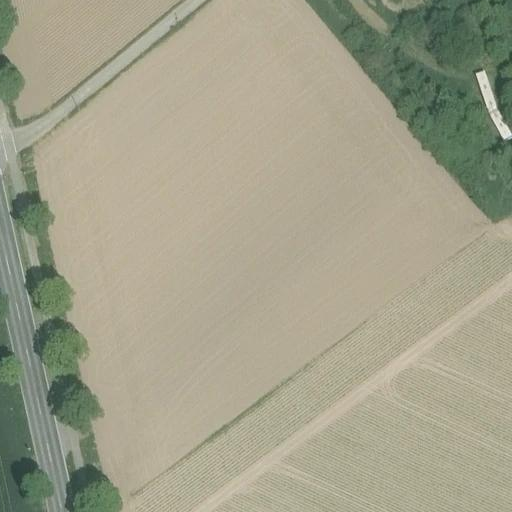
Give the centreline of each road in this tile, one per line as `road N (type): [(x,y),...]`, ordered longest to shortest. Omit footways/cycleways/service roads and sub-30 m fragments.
road 1 (secondary): [(62,511),(0,231)]
road 2 (unclassified): [(198,0),(64,110),(0,151)]
